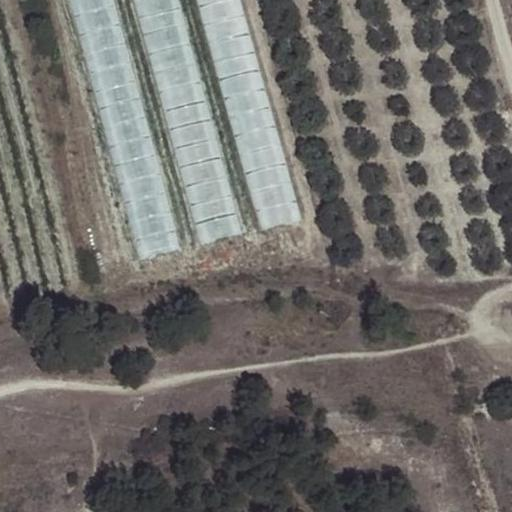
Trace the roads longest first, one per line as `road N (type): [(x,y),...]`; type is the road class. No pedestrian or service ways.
road 1 (track): [(452,304),(385,306),(297,291),(0,325)]
road 2 (track): [(0,386),(288,363),(385,306)]
